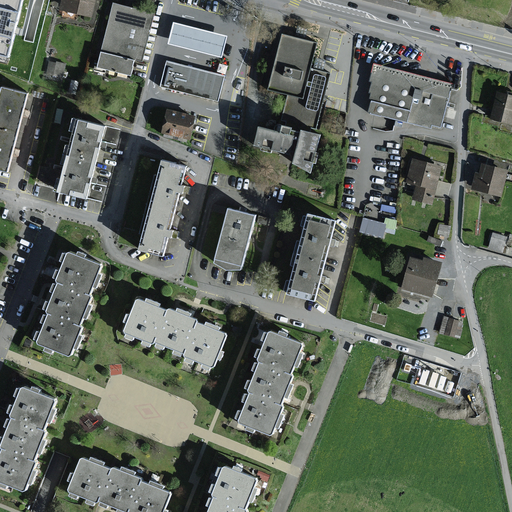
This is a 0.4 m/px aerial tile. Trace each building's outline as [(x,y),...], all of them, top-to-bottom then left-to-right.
[(38,0),(8,0),(5,13),(33,20),(38,0)] [(96,0),(62,0),(60,10),(93,17),(96,0)] [(156,13),(115,2),(98,68),(132,77),(136,61),(143,63),(156,13)] [(228,36),(175,24),(170,45),(222,57),(228,36)] [(321,41),(283,32),(269,90),(288,96),(278,129),(261,124),(259,130),(254,146),(296,156),(294,163),(313,172),(323,133),(317,132),(324,107),(334,70),(332,73),(313,68),(321,41)] [(49,57),(46,71),(63,75),(66,61),(49,57)] [(224,77),(167,62),(160,88),(218,102),(224,77)] [(454,85),(374,62),(369,80),(373,81),(370,91),(375,92),(369,111),(408,122),(431,128),(432,124),(442,127),(448,105),(452,90),(454,85)] [(13,151),(22,112),(26,94),(2,87),(0,94),(0,169),(8,172),(13,151)] [(511,97),(504,95),(499,93),(494,107),(491,117),(490,120),(511,126),(511,97)] [(198,118),(168,109),(161,132),(191,141),(198,118)] [(92,180),(101,145),(105,126),(77,120),(59,190),(87,198),(92,180)] [(418,162),(413,160),(408,177),(406,183),(415,186),(413,193),(411,200),(432,206),(435,198),(441,178),(444,170),(423,163),(418,162)] [(187,167),(162,161),(151,206),(139,249),(164,256),(169,237),(175,238),(176,235),(177,231),(171,229),(181,193),(188,195),(189,191),(190,188),(182,186),(187,167)] [(510,173),(484,165),(481,175),(476,174),(471,191),(502,200),(507,183),(510,173)] [(257,214),(229,208),(215,262),(228,269),(243,269),(257,214)] [(335,222),(308,215),(288,294),(315,301),(335,222)] [(444,224),(440,223),(437,237),(449,239),(452,225),(444,224)] [(508,237),(494,232),(488,248),(503,253),(508,237)] [(93,296),(105,266),(71,252),(59,281),(64,283),(51,313),(55,315),(42,345),(77,359),(89,329),(84,327),(96,298),(93,296)] [(425,262),(413,258),(404,287),(433,295),(443,262),(426,257),(425,262)] [(173,313),(141,301),(127,335),(157,347),(159,343),(190,356),(189,360),(218,372),(231,338),(202,326),(204,322),(174,310),(173,313)] [(465,322),(444,316),(443,322),(440,333),(460,339),(463,331),(465,322)] [(288,375),(300,344),(268,331),(255,362),(259,363),(247,392),(250,393),(239,421),(273,435),(284,408),(280,406),(292,376),(288,375)] [(47,431),(59,402),(25,388),(13,417),(18,418),(6,449),(9,450),(0,472),(0,481),(31,495),(44,464),(39,462),(51,433),(47,431)] [(114,469),(83,457),(71,489),(99,501),(100,497),(132,510),(131,511),(164,511),(173,492),(143,480),(144,477),(115,466),(114,469)] [(247,511),(259,482),(226,468),(214,497),(218,499),(212,511),(247,511)]
